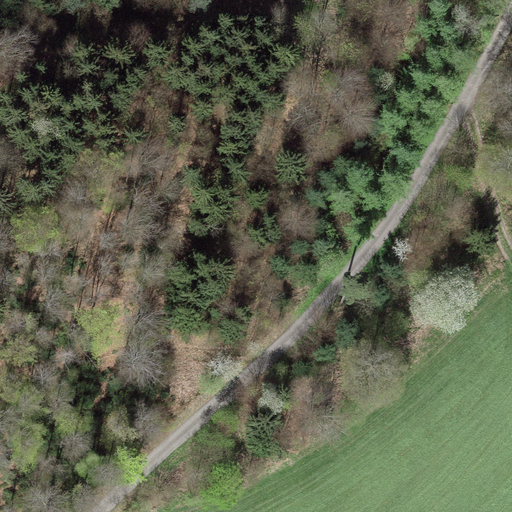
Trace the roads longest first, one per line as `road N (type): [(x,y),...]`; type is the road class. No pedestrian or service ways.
road 1 (track): [(0,82),(39,57),(87,42),(310,0)]
road 2 (track): [(465,101),(511,256)]
